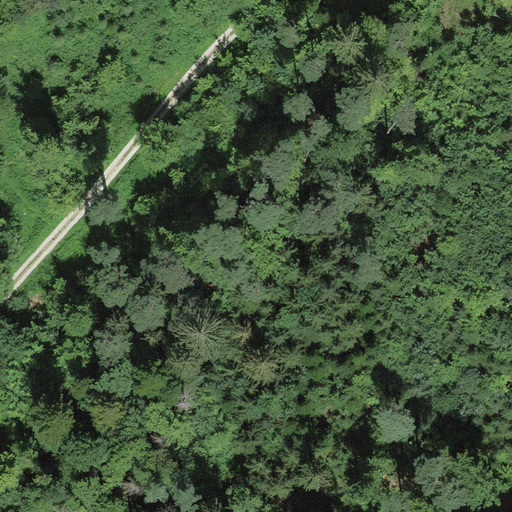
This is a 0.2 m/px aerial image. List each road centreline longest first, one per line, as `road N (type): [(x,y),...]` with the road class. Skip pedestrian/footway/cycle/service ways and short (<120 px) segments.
road 1 (track): [(0,295),(139,130),(264,0)]
road 2 (track): [(123,148),(0,120)]
